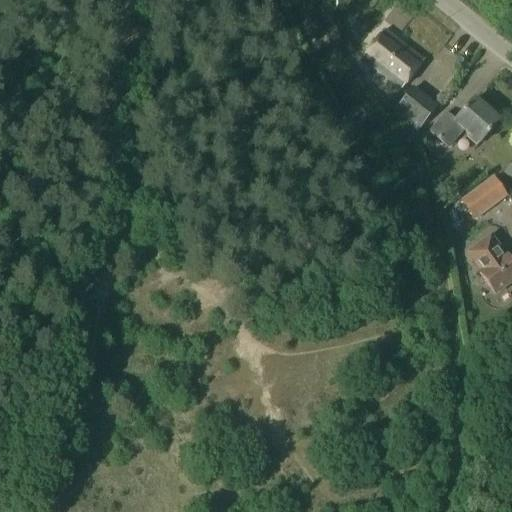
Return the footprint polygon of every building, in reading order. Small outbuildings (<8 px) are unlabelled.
[(384,31),(361,60),(400,91),(424,62),(384,31)] [(411,91),(394,112),(418,131),(435,111),(411,91)] [(463,132),(479,145),(499,122),(482,108),(481,109),(474,102),(475,101),(474,100),(455,122),(446,114),(430,133),(448,149),(463,132)] [(462,202),(474,220),(505,198),(492,180),(462,202)] [(468,254),(481,272),(479,274),(494,295),(511,282),(511,264),(505,255),(503,256),(490,238),(468,254)]
